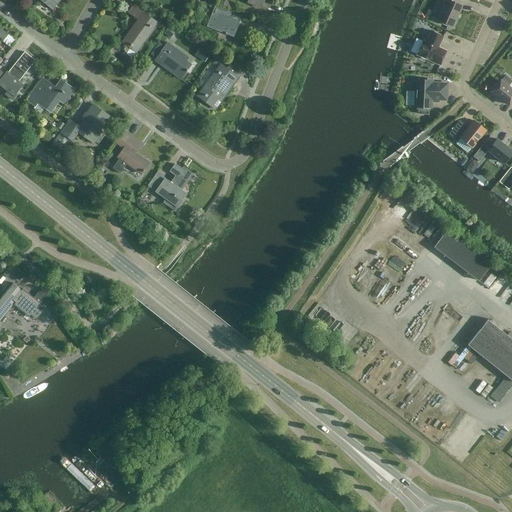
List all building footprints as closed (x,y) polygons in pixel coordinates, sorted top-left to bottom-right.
[(40,0),(53,10),(60,0),(40,0)] [(453,0),(441,0),(446,2),(438,20),(453,26),(462,6),(453,2),(453,0)] [(137,52),(157,23),(133,6),(129,12),(140,20),(130,34),(129,34),(123,42),(130,47),(126,53),(132,57),(136,51),(137,52)] [(234,36),(239,22),(228,17),(230,11),(215,6),(213,12),(207,26),(234,36)] [(4,40),(8,35),(0,27),(0,37),(0,38),(4,40)] [(169,27),(164,33),(171,38),(176,31),(169,27)] [(439,47),(444,36),(431,31),(426,42),(424,40),(423,41),(417,38),(411,51),(417,54),(417,55),(421,57),(421,59),(424,60),(426,59),(440,65),(447,51),(439,47)] [(159,42),(150,54),(157,58),(165,46),(159,42)] [(187,71),(187,72),(192,65),(184,59),(186,55),(168,43),(165,46),(157,58),(155,60),(181,79),(187,71)] [(200,49),(196,55),(205,62),(210,55),(200,49)] [(5,95),(12,100),(24,86),(19,82),(35,61),(25,52),(6,75),(0,70),(0,85),(7,92),(5,95)] [(220,60),(214,57),(210,63),(213,65),(217,64),(220,60)] [(221,64),(198,96),(213,107),(220,98),(218,96),(222,91),(224,93),(233,81),(231,80),(236,74),(237,75),(240,71),(230,64),(227,68),(221,64)] [(511,81),(511,80),(505,75),(497,85),(496,84),(491,89),(493,90),(492,92),(509,105),(511,101),(511,89),(508,86),(511,81)] [(56,88),(42,78),(27,101),(35,106),(37,103),(51,113),(60,101),(65,105),(70,99),(69,98),(74,90),(61,80),(56,88)] [(433,81),(416,80),(416,82),(413,82),(413,91),(416,91),(415,106),(418,106),(417,114),(429,114),(429,107),(432,107),(432,102),(439,102),(439,100),(447,100),(448,84),(433,82),(433,81)] [(61,132),(56,139),(64,144),(68,138),(73,141),(79,133),(92,142),(93,142),(95,143),(102,131),(101,130),(110,116),(94,105),(79,126),(70,120),(61,133),(61,132)] [(469,128),(459,121),(449,134),(458,142),(461,138),(472,147),(486,130),(474,121),(469,128)] [(57,127),(61,130),(65,125),(60,122),(57,127)] [(425,125),(421,122),(417,126),(421,130),(425,125)] [(140,146),(123,133),(116,143),(124,148),(118,157),(120,159),(113,168),(120,174),(127,164),(141,174),(143,172),(144,172),(145,171),(144,170),(149,163),(135,153),(140,146)] [(488,150),(504,163),(511,152),(511,150),(497,139),(488,150)] [(466,168),(470,171),(474,171),(479,164),(473,160),(466,168)] [(156,191),(166,198),(164,202),(176,211),(183,201),(182,200),(187,193),(182,190),(193,174),(184,167),(183,169),(176,164),(171,171),(178,176),(172,184),(165,179),(156,191)] [(511,173),(508,171),(499,182),(509,189),(511,185),(511,173)] [(436,228),(431,224),(424,234),(429,238),(436,228)] [(446,232),(440,227),(429,242),(434,247),(446,232)] [(435,247),(446,256),(459,240),(447,231),(435,247)] [(491,265),(479,256),(467,272),(479,281),(491,265)] [(11,273),(20,280),(23,276),(10,266),(4,274),(8,277),(11,273)] [(22,290),(13,283),(10,287),(7,285),(2,290),(5,293),(0,299),(0,317),(14,301),(31,315),(32,315),(37,319),(42,312),(37,308),(41,303),(34,298),(23,288),(22,290)] [(34,298),(41,303),(48,294),(41,289),(34,298)] [(468,345),(511,380),(511,339),(488,320),(468,345)] [(462,366),(466,356),(458,353),(454,363),(462,366)] [(248,458),(187,511),(234,511),(247,502),(256,511),(294,511),(296,511),(248,458)]
